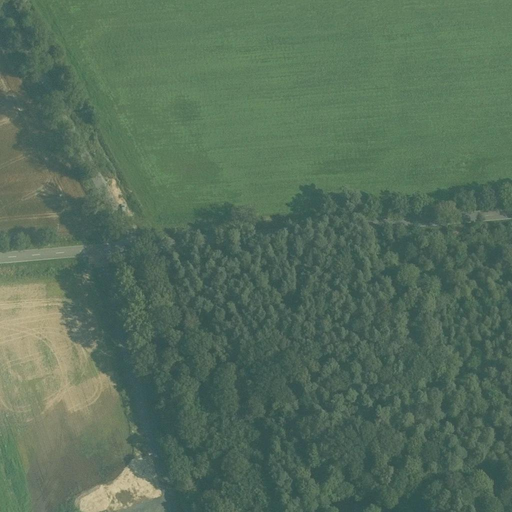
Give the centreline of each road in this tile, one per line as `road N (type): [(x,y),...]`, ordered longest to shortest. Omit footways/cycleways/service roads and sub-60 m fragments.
road 1 (tertiary): [(0,259),(511,213)]
road 2 (track): [(367,226),(472,511)]
road 3 (track): [(131,248),(6,0)]
road 4 (track): [(131,248),(214,511)]
